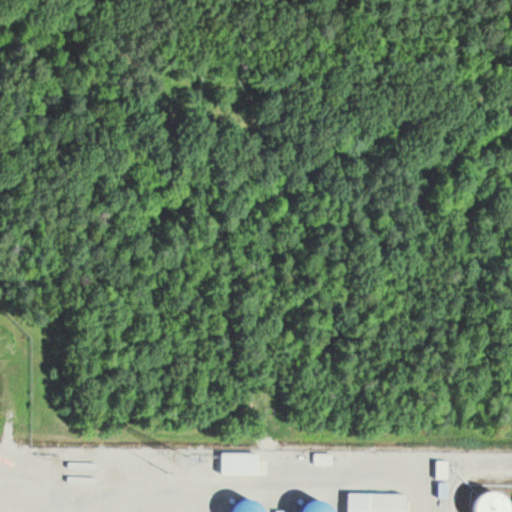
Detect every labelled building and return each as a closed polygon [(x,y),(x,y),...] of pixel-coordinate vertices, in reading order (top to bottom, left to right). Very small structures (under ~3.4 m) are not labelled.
[(312,464),(331,464),(331,453),(312,453),(312,464)] [(343,493),(343,511),(402,511),(403,493),(343,493)] [(498,511),(499,494),(475,494),(474,511),(498,511)] [(324,511),(327,504),(303,498),(300,511),(324,511)] [(227,500),(226,511),(255,511),(255,500),(227,500)]
